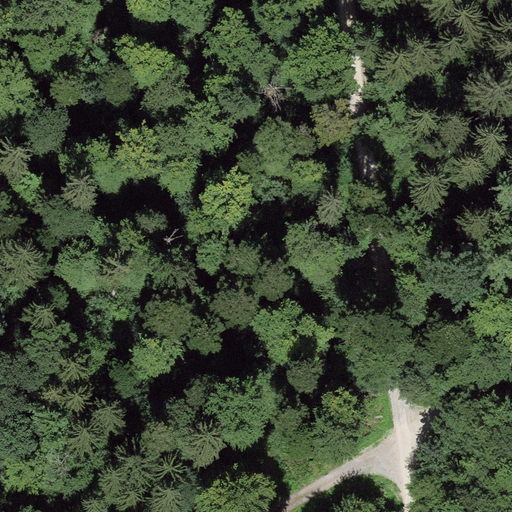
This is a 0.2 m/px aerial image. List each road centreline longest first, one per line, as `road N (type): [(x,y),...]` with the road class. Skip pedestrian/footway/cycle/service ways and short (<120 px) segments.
road 1 (track): [(411,511),(337,0)]
road 2 (track): [(403,437),(277,511)]
road 3 (track): [(403,437),(511,369)]
